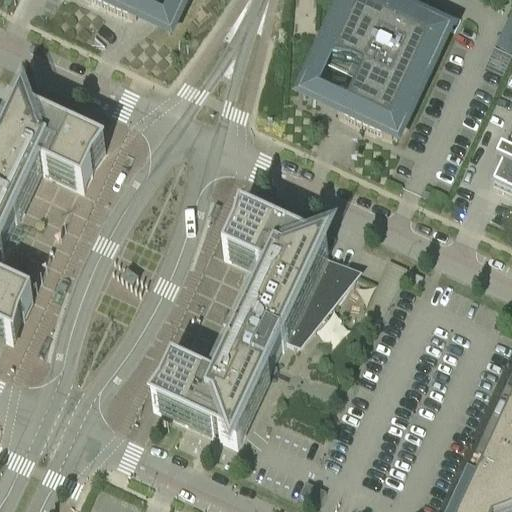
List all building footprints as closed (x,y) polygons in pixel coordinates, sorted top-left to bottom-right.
[(84,0),(92,5),(103,11),(111,15),(120,18),(135,23),(135,21),(130,20),(139,0),(184,0),(182,3),(184,4),(186,0),(84,0)] [(322,55),(319,67),(321,67),(322,62),(351,68),(363,73),(342,118),(337,115),(336,117),(350,125),(362,131),(377,137),(391,142),(391,140),(390,139),(395,128),(401,130),(400,131),(402,132),(440,49),(439,48),(438,50),(433,47),(438,35),(440,36),(440,35),(365,0),(357,0),(352,10),(347,8),(348,7),(347,6),(340,15),(337,21),(330,34),(325,48),(322,55)] [(511,42),(509,41),(511,34),(511,15),(510,14),(495,48),(510,54),(511,49),(511,42)] [(0,342),(13,349),(33,306),(0,290),(0,266),(10,245),(16,248),(22,235),(16,233),(42,177),(84,197),(98,168),(106,156),(18,115),(15,121),(0,113),(0,342)] [(503,174),(494,193),(511,202),(511,153),(508,163),(502,160),(497,171),(503,174)] [(237,453),(272,379),(286,349),(296,354),(300,347),(304,340),(310,334),(316,328),(323,321),(331,314),(337,308),(342,302),(348,290),(354,278),(325,265),(328,259),(240,218),(234,238),(223,262),(265,282),(239,337),(233,334),(228,347),(234,349),(214,391),(172,371),(153,414),(237,453)] [(385,323),(400,274),(383,268),(368,317),(385,323)] [(511,511),(511,412),(466,511),(511,511)] [(360,485),(395,500),(404,480),(369,464),(360,485)] [(301,500),(320,509),(326,497),(307,487),(301,500)]
